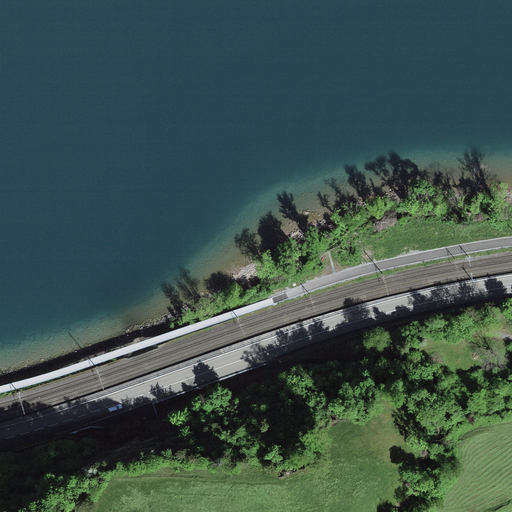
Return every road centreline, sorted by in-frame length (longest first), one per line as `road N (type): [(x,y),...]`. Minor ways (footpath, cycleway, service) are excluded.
road 1 (primary): [(511,286),(361,319),(0,440)]
road 2 (track): [(0,389),(337,279),(511,244)]
